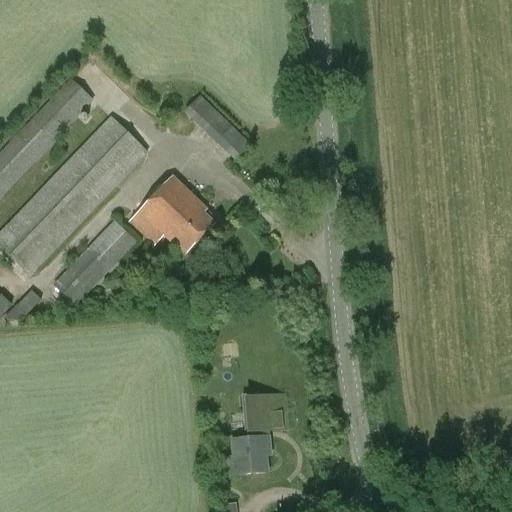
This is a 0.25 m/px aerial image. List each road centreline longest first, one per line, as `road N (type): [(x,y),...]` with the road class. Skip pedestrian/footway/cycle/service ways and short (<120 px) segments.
road 1 (tertiary): [(372,500),(348,391),(317,0)]
road 2 (track): [(372,500),(511,461)]
